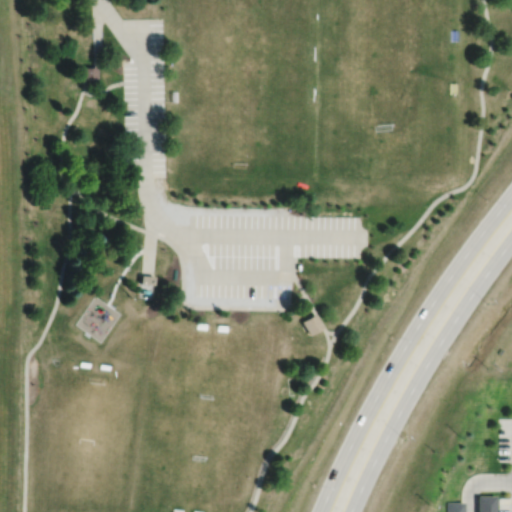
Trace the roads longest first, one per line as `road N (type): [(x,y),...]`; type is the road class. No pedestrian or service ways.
road 1 (trunk): [(511,191),(413,331),(319,511)]
road 2 (trunk): [(349,511),(408,394),(511,237)]
